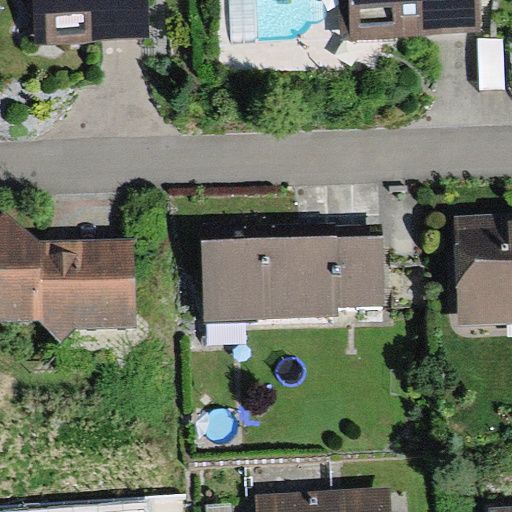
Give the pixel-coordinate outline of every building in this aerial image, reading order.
[(136,38),(134,0),(34,0),(36,41),(136,38)] [(465,33),(464,0),(336,0),(337,35),(465,33)] [(511,226),(461,227),(463,326),(511,325),(511,226)] [(369,234),(208,237),(210,317),(370,313),(369,234)] [(0,324),(125,321),(123,251),(0,254),(0,324)] [(381,511),(381,500),(265,503),(265,511),(381,511)]
